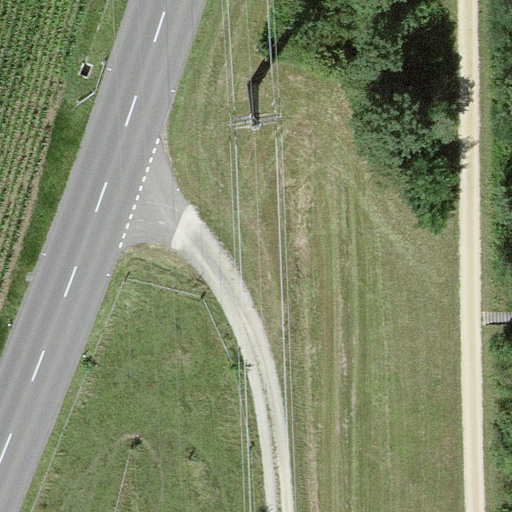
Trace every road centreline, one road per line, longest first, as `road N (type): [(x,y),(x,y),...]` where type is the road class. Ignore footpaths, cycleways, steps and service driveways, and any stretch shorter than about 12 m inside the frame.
road 1 (track): [(462,0),(469,511)]
road 2 (tertiary): [(168,0),(0,462)]
road 3 (track): [(269,511),(262,406),(232,320),(204,270),(152,215),(105,188)]
